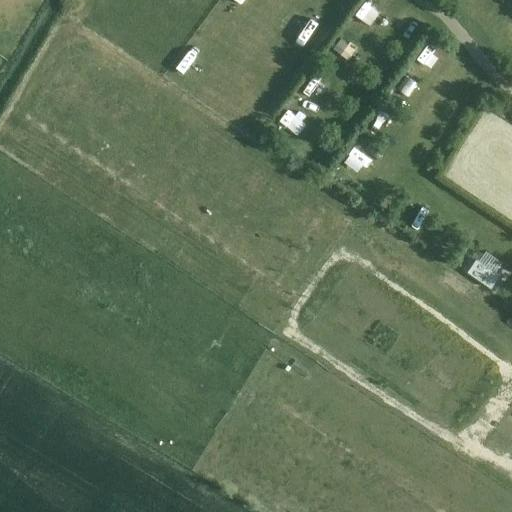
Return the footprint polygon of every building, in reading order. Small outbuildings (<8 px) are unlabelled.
[(423,41),(410,61),(420,67),(433,47),(423,41)] [(400,71),(388,92),(403,101),(415,81),(400,71)] [(399,132),(406,119),(383,106),(375,120),(399,132)] [(327,170),(344,182),(355,167),(338,155),(327,170)] [(406,203),(400,222),(418,228),(424,208),(406,203)] [(463,267),(495,289),(502,279),(471,256),(463,267)]
